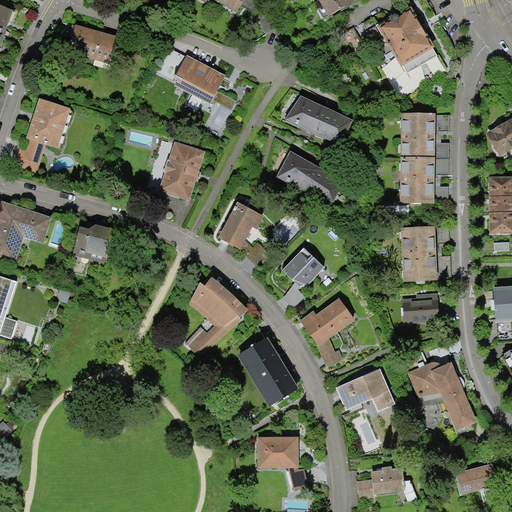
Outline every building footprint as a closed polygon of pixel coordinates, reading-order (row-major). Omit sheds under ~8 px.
[(266,15),(263,17),(252,0),(200,0),(206,3),(207,0),(219,0),(236,10),(236,11),(237,11),(241,4),(249,9),(266,35),(275,28),(266,15)] [(320,0),(330,15),(341,9),(341,10),(350,5),(349,4),(355,0),(320,0)] [(14,12),(0,6),(0,25),(5,28),(7,23),(8,22),(9,22),(14,12)] [(397,13),(376,26),(383,38),(377,42),(383,53),(380,55),(380,56),(383,61),(384,61),(396,55),(407,74),(437,56),(421,28),(410,10),(399,17),(397,13)] [(70,45),(68,52),(94,59),(95,56),(113,61),(120,38),(75,25),(70,45)] [(345,47),(350,44),(356,55),(366,49),(353,28),(339,36),(345,47)] [(235,102),(217,92),(224,78),(191,60),(186,58),(176,76),(175,75),(174,77),(178,79),(175,84),(193,93),(187,105),(196,110),(202,98),(211,103),(213,100),(215,102),(217,99),(232,107),(235,102)] [(341,145),(353,121),(301,96),(294,107),(285,120),(315,134),(341,145)] [(47,143),(59,147),(70,111),(40,102),(33,125),(29,137),(31,138),(26,152),(20,150),(16,164),(36,171),(45,143),(46,144),(47,143)] [(448,159),(448,143),(441,143),(441,139),(441,131),(449,131),(449,115),(403,115),(403,158),(448,159)] [(511,126),(510,123),(491,135),(501,152),(511,146),(511,147),(511,126)] [(167,173),(170,174),(165,190),(165,193),(152,189),(147,203),(164,208),(169,195),(179,198),(180,195),(187,197),(190,189),(193,180),(194,180),(196,171),(202,154),(179,146),(174,163),(170,162),(168,163),(165,170),(167,173)] [(333,202),(342,185),(324,171),(290,151),(284,164),(277,177),(309,194),(333,202)] [(440,175),(448,175),(448,159),(403,158),(402,202),(447,203),(448,187),(440,186),(440,183),(440,175)] [(491,197),(511,196),(511,178),(490,179),(490,181),(488,183),(488,186),(488,188),(490,190),(491,190),(491,197)] [(491,200),(491,213),(511,212),(511,196),(491,197),(491,200)] [(21,234),(23,228),(44,235),(49,219),(20,209),(3,203),(0,212),(0,257),(14,262),(23,235),(21,234)] [(225,241),(239,248),(251,226),(256,228),(262,216),(239,204),(237,207),(235,206),(233,210),(235,211),(220,238),(225,241)] [(490,228),(491,228),(491,231),(511,230),(511,212),(491,213),(491,216),(491,220),(490,220),(489,222),(489,227),(490,228)] [(104,260),(104,259),(107,260),(109,259),(109,256),(109,255),(106,254),(111,231),(95,227),(92,229),(85,227),(81,226),(75,249),(76,250),(70,272),(86,276),(91,256),(104,260)] [(403,229),(405,280),(451,278),(450,256),(442,256),(442,251),(441,243),(449,243),(448,227),(403,229)] [(509,250),(509,242),(494,243),(494,251),(509,250)] [(258,244),(247,255),(258,267),(270,255),(258,244)] [(307,286),(324,267),(304,248),(282,270),(286,274),(300,287),(307,286)] [(0,276),(0,335),(11,339),(17,321),(6,317),(17,282),(0,276)] [(230,298),(210,279),(205,286),(200,282),(192,298),(220,322),(207,334),(200,327),(185,343),(198,356),(235,322),(236,323),(241,319),(240,317),(246,312),(230,298)] [(511,288),(500,290),(494,290),(498,343),(511,342),(511,288)] [(305,296),(298,289),(286,301),(293,308),(305,296)] [(403,301),(405,322),(438,319),(438,314),(437,299),(431,300),(431,295),(417,296),(418,301),(403,301)] [(318,345),(353,319),(339,299),(316,316),(313,312),(301,321),(305,326),(318,345)] [(382,329),(390,326),(384,309),(376,312),(382,329)] [(272,407),(303,387),(268,334),(237,354),(272,407)] [(24,351),(0,343),(0,353),(21,361),(24,351)] [(341,358),(338,351),(323,357),(327,365),(341,358)] [(450,365),(441,369),(440,367),(439,366),(437,365),(435,364),(432,365),(411,374),(420,395),(442,390),(458,427),(474,420),(460,388),(461,387),(459,382),(457,379),(456,379),(450,365)] [(378,411),(391,405),(376,370),(337,388),(339,393),(346,409),(373,398),(378,411)] [(260,465),(288,465),(295,490),(307,484),(303,469),(297,469),(296,465),(296,449),(296,439),(260,439),(260,465)] [(490,511),(509,507),(505,494),(500,495),(495,476),(492,463),(456,473),(462,495),(480,490),(485,511),(490,511)] [(409,481),(405,481),(405,480),(403,480),(402,469),(391,470),(391,468),(383,469),(383,471),(372,473),(373,481),(358,483),(358,486),(360,497),(376,495),(375,492),(404,488),(408,500),(416,497),(409,481)]
